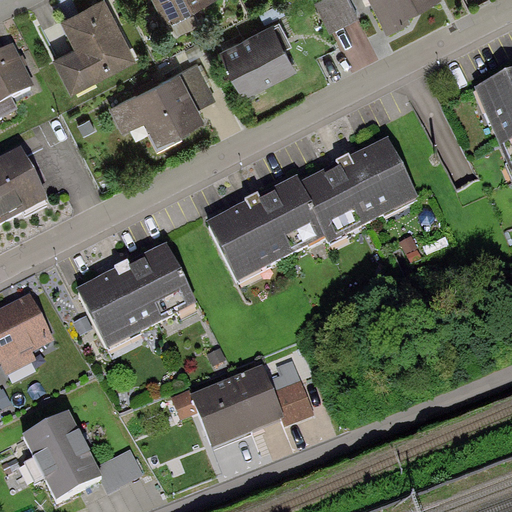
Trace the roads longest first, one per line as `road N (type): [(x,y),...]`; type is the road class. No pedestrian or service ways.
road 1 (residential): [(0,271),(511,13)]
road 2 (residential): [(511,370),(164,511)]
